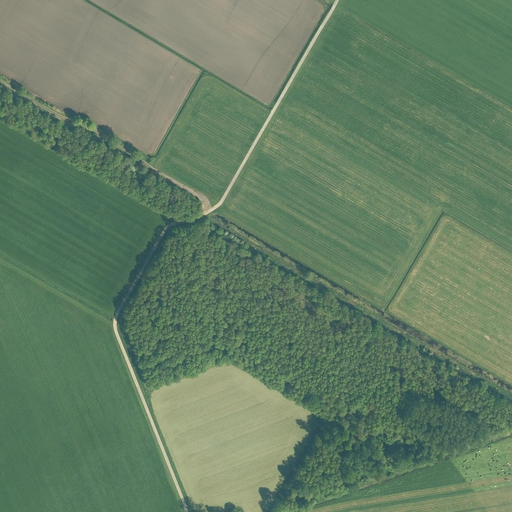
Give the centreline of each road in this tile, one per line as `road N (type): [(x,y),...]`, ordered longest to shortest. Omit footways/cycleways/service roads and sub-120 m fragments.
road 1 (track): [(186,511),(116,330),(118,309),(164,230),(220,203),(336,0)]
road 2 (track): [(215,207),(0,78)]
